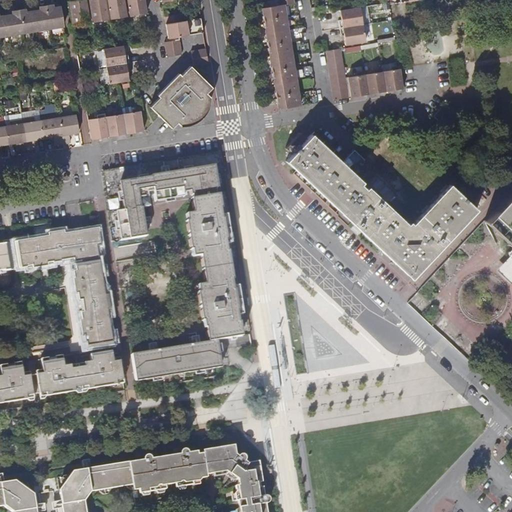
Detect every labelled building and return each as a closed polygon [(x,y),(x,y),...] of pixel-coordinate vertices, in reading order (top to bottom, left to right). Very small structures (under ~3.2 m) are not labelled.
[(73,24),(90,22),(86,0),(72,0),(69,1),(73,24)] [(89,0),(92,21),(109,19),(106,0),(89,0)] [(106,0),(109,19),(127,16),(124,0),(106,0)] [(127,0),(129,15),(147,13),(144,0),(127,0)] [(294,3),(293,0),(277,0),(279,5),(262,8),(264,21),(285,17),(284,5),(294,3)] [(60,2),(46,5),(50,28),(63,26),(60,2)] [(46,5),(32,7),(36,30),(50,28),(46,5)] [(363,23),(360,6),(340,10),(341,19),(338,20),(339,27),(363,23)] [(32,7),(19,9),(22,32),(36,30),(32,7)] [(19,9),(5,12),(9,35),(22,32),(19,9)] [(5,12),(0,12),(0,35),(9,35),(5,12)] [(167,37),(203,32),(200,17),(182,20),(181,13),(164,15),(167,37)] [(288,30),(285,17),(264,21),(266,33),(288,30)] [(365,40),(363,23),(339,27),(341,35),(344,35),(345,43),(365,40)] [(290,43),(288,30),(266,33),(268,47),(290,43)] [(178,39),(163,41),(165,56),(180,53),(178,39)] [(292,56),(290,43),(268,47),(270,60),(292,56)] [(106,48),(109,65),(132,61),(131,53),(127,54),(126,45),(106,48)] [(341,47),(325,50),(334,99),(350,96),(341,47)] [(192,65),(207,63),(205,48),(190,50),(192,65)] [(294,69),(292,56),(270,60),(272,72),(294,69)] [(109,65),(112,82),(132,79),(130,69),(133,68),(132,61),(109,65)] [(149,105),(170,126),(176,121),(179,124),(184,123),(188,122),(192,120),(195,117),(199,114),(203,110),(205,105),(208,100),(209,96),(205,92),(211,86),(190,65),(189,65),(179,75),(177,73),(156,94),(158,96),(149,105)] [(399,65),(381,68),(385,91),(402,88),(399,65)] [(381,68),(364,71),(368,94),(385,91),(381,68)] [(296,81),(294,69),(272,72),(274,85),(296,81)] [(364,71),(347,74),(351,97),(368,94),(364,71)] [(298,94),(296,81),(274,85),(276,98),(298,94)] [(300,105),(298,94),(276,98),(278,108),(300,105)] [(456,114),(443,102),(431,116),(438,123),(444,127),(456,114)] [(132,111),(122,113),(125,133),(143,130),(139,107),(132,108),(132,111)] [(114,114),(105,116),(108,135),(125,133),(122,113),(122,110),(113,111),(114,114)] [(69,134),(80,132),(77,114),(70,115),(69,112),(57,114),(62,144),(70,143),(69,134)] [(96,117),(88,119),(91,138),(108,135),(105,116),(104,113),(96,114),(96,117)] [(55,145),(62,144),(57,114),(47,115),(48,119),(40,120),(43,139),(54,137),(55,145)] [(34,140),(43,139),(40,120),(35,121),(34,118),(22,119),(27,150),(36,148),(34,140)] [(20,151),(27,150),(22,119),(12,121),(13,125),(6,126),(8,144),(19,143),(20,151)] [(0,145),(8,144),(6,126),(0,126),(0,145)] [(336,209),(347,198),(351,202),(347,208),(369,230),(371,228),(388,244),(391,241),(397,247),(402,242),(410,249),(425,234),(429,238),(430,238),(435,242),(471,204),(450,184),(412,224),(409,221),(406,224),(367,187),(365,189),(360,185),(362,183),(310,133),(306,138),(300,132),(285,148),(287,149),(283,153),(287,158),(285,161),(336,209)] [(208,343),(131,355),(136,382),(222,368),(217,341),(240,337),(237,319),(235,320),(235,315),(242,314),(238,286),(230,287),(229,282),(231,282),(226,250),(224,250),(223,245),(231,244),(226,215),(219,217),(218,212),(219,212),(217,195),(216,195),(215,192),(216,192),(213,170),(212,170),(211,166),(151,176),(152,180),(119,185),(123,211),(115,212),(120,241),(146,237),(141,209),(148,208),(147,202),(149,201),(147,190),(153,189),(155,202),(184,197),(184,193),(189,192),(190,195),(192,195),(192,199),(191,199),(193,213),(186,214),(187,221),(185,222),(190,251),(192,251),(193,257),(200,256),(204,284),(197,285),(198,292),(197,292),(202,326),(204,326),(204,328),(205,328),(208,343)] [(511,191),(484,222),(509,244),(511,240),(511,191)] [(336,209),(411,279),(477,209),(471,204),(435,242),(430,238),(429,238),(425,234),(410,249),(402,242),(397,247),(391,241),(388,244),(371,228),(369,230),(347,208),(351,202),(347,198),(336,209)] [(33,268),(40,266),(39,263),(46,262),(61,260),(81,256),(82,265),(75,266),(76,271),(74,271),(75,278),(73,279),(74,286),(77,285),(77,292),(82,320),(83,326),(81,327),(82,334),(84,334),(86,348),(113,343),(97,246),(101,246),(98,224),(48,232),(49,236),(14,241),(19,267),(25,267),(25,266),(32,265),(33,268)] [(0,269),(3,269),(4,270),(13,268),(9,242),(0,243),(0,269)] [(64,365),(63,357),(61,358),(60,355),(56,355),(56,357),(48,358),(48,356),(43,357),(44,361),(41,361),(43,372),(36,373),(39,393),(46,392),(46,395),(75,390),(75,387),(88,385),(88,388),(117,383),(116,380),(122,379),(119,360),(113,361),(111,350),(90,353),(91,360),(84,361),(84,366),(72,368),(71,363),(64,365)] [(19,365),(19,361),(15,362),(14,363),(8,364),(7,363),(3,364),(3,368),(0,368),(1,375),(0,375),(0,402),(27,398),(27,395),(33,394),(30,374),(24,375),(22,365),(19,365)] [(264,496),(258,461),(248,463),(244,461),(245,459),(245,457),(244,456),(243,455),(241,455),(240,455),(239,455),(237,456),(235,454),(233,445),(190,452),(189,451),(186,449),(181,449),(179,452),(179,454),(151,458),(150,456),(149,456),(147,455),(146,456),(144,456),(144,457),(143,458),(143,459),(128,462),(132,484),(135,505),(139,504),(151,502),(149,492),(165,489),(165,485),(175,483),(176,488),(192,485),(192,482),(199,481),(201,479),(206,478),(206,475),(226,471),(237,480),(238,485),(235,485),(236,492),(234,494),(235,501),(237,500),(239,511),(266,511),(265,504),(267,503),(268,502),(268,500),(268,498),(267,497),(266,497),(264,496)] [(72,470),(69,475),(60,489),(90,484),(91,491),(132,484),(128,462),(128,461),(72,470)] [(69,475),(19,483),(32,493),(33,493),(60,489),(69,475)] [(3,498),(32,493),(19,483),(15,480),(0,482),(0,505),(3,505),(3,498)] [(60,489),(62,504),(85,500),(91,491),(90,484),(60,489)] [(3,505),(13,511),(36,508),(33,493),(32,493),(3,498),(3,505)] [(86,511),(85,500),(62,504),(56,505),(56,511),(86,511)]
